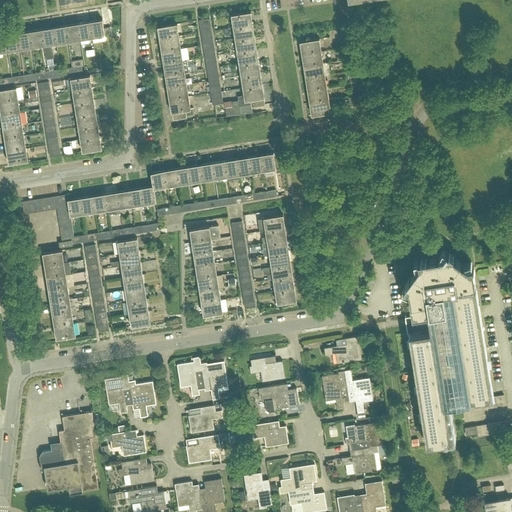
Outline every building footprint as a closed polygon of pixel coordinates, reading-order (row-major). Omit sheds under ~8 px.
[(234,26),(253,23),(251,11),(232,14),(234,26)] [(90,20),(92,36),(105,34),(105,37),(112,36),(110,26),(104,27),(102,18),(90,20)] [(80,38),(92,36),(90,20),(78,22),(80,38)] [(68,40),(80,38),(78,22),(66,24),(68,40)] [(160,38),(179,35),(177,23),(158,26),(160,38)] [(236,38),(255,35),(253,23),(234,26),(236,38)] [(56,42),(68,40),(66,24),(54,26),(56,42)] [(54,26),(42,28),(46,58),(54,57),(51,43),(56,42),(54,26)] [(32,46),(44,44),(42,28),(29,30),(32,46)] [(20,48),(32,46),(29,30),(17,32),(20,48)] [(8,50),(20,48),(17,32),(5,34),(8,50)] [(162,50),(181,47),(179,35),(160,38),(162,50)] [(238,50),(257,47),(255,35),(236,38),(238,50)] [(302,53),(322,50),(320,38),(300,41),(302,53)] [(164,62),(183,59),(181,47),(162,50),(164,62)] [(240,63),(259,60),(257,47),(238,50),(240,63)] [(304,65),(324,62),(322,50),(302,53),(304,65)] [(166,75),(185,71),(183,59),(164,62),(166,75)] [(242,75),(261,72),(259,60),(240,63),(242,75)] [(306,77),(325,74),(324,62),(304,65),(306,77)] [(81,65),(72,66),(73,73),(82,71),(81,65)] [(60,75),(70,73),(69,67),(59,68),(60,75)] [(49,77),(58,75),(57,69),(48,70),(49,77)] [(37,79),(46,77),(45,71),(36,72),(37,79)] [(187,84),(187,83),(185,71),(166,75),(168,87),(187,84)] [(25,80),(34,79),(33,72),(24,74),(25,80)] [(243,87),(263,84),(261,72),(242,75),(243,87)] [(13,82),(22,81),(21,74),(12,76),(13,82)] [(73,90),(92,87),(90,74),(71,77),(72,85),(68,85),(69,91),(73,90)] [(308,90),(327,86),(325,74),(306,77),(308,90)] [(0,77),(0,81),(0,84),(10,83),(9,76),(0,77)] [(189,96),(188,88),(193,88),(192,82),(187,83),(187,84),(168,87),(170,99),(189,96)] [(263,84),(243,87),(245,94),(245,99),(251,98),(252,102),(252,106),(265,104),(264,96),(265,96),(263,84)] [(0,101),(19,99),(17,86),(0,88),(0,101)] [(310,102),(329,99),(327,86),(308,90),(310,102)] [(75,102),(94,99),(92,87),(73,90),(75,102)] [(245,99),(245,94),(238,95),(239,99),(239,104),(252,102),(251,98),(245,99)] [(194,99),(193,95),(189,96),(170,99),(172,111),(173,111),(174,119),(186,117),(185,109),(191,108),(190,100),(194,99)] [(0,104),(2,114),(21,111),(19,99),(0,101),(0,104)] [(77,114),(96,111),(94,99),(75,102),(77,114)] [(329,99),(310,102),(312,114),(313,114),(314,122),(327,120),(326,112),(331,111),(329,99)] [(3,126),(23,123),(21,111),(2,114),(3,126)] [(79,126),(98,123),(96,111),(77,114),(79,126)] [(5,138),(25,135),(23,123),(3,126),(5,138)] [(81,138),(100,135),(98,123),(79,126),(81,138)] [(7,150),(26,147),(25,135),(5,138),(7,150)] [(100,135),(81,138),(83,151),(102,148),(100,135)] [(26,147),(7,150),(9,162),(28,159),(26,147)] [(261,153),(263,169),(276,167),(273,151),(261,153)] [(251,171),(263,169),(261,153),(249,155),(251,171)] [(239,173),(251,171),(249,155),(237,157),(239,173)] [(227,175),(239,173),(237,157),(224,159),(227,175)] [(215,177),(227,175),(224,159),(212,161),(215,177)] [(203,179),(215,177),(212,161),(200,163),(203,179)] [(191,181),(203,179),(200,163),(188,165),(191,181)] [(179,183),(191,181),(188,165),(176,167),(179,183)] [(167,185),(179,183),(176,167),(164,169),(167,185)] [(154,187),(167,185),(164,169),(152,171),(152,176),(154,187)] [(141,186),(143,202),(156,200),(153,184),(141,186)] [(131,204),(143,202),(141,186),(129,188),(131,204)] [(119,206),(120,206),(131,204),(129,188),(117,190),(119,206)] [(120,212),(120,206),(119,206),(117,190),(105,192),(107,208),(114,207),(115,213),(120,212)] [(95,210),(107,208),(105,192),(93,194),(95,210)] [(57,208),(69,206),(67,193),(63,194),(55,195),(57,207),(57,208)] [(83,212),(95,210),(93,194),(81,196),(83,212)] [(81,196),(68,198),(69,206),(70,211),(70,214),(83,212),(81,196)] [(260,230),(266,229),(285,226),(283,214),(264,217),(265,224),(259,225),(260,230)] [(192,241),(212,238),(210,225),(190,228),(192,241)] [(268,241),(287,238),(285,226),(266,229),(267,236),(262,237),(263,242),(268,241)] [(71,238),(72,242),(85,240),(84,233),(74,235),(74,238),(71,238)] [(120,252),(139,249),(137,237),(118,240),(120,252)] [(194,253),(214,250),(212,238),(192,241),(194,253)] [(270,253),(289,250),(287,238),(268,241),(270,253)] [(45,264),(64,261),(62,249),(43,252),(45,264)] [(122,265),(141,261),(139,249),(120,252),(122,265)] [(196,265),(215,262),(214,250),(194,253),(196,265)] [(272,265),(291,262),(289,250),(270,253),(272,265)] [(474,284),(474,285),(476,285),(473,264),(467,265),(447,250),(443,255),(418,259),(419,265),(404,285),(409,288),(413,314),(421,312),(430,311),(429,303),(436,301),(434,291),(452,288),(474,284)] [(47,276),(66,273),(64,261),(45,264),(47,276)] [(124,277),(143,274),(141,261),(122,265),(124,277)] [(198,277),(217,274),(215,262),(196,265),(198,277)] [(274,278),(293,274),(291,262),(272,265),(273,272),(267,273),(268,278),(274,278)] [(49,289),(68,286),(66,273),(47,276),(49,289)] [(126,289),(145,286),(143,274),(124,277),(126,289)] [(200,289),(219,286),(217,274),(198,277),(200,289)] [(276,290),(295,287),(293,274),(274,278),(276,290)] [(475,293),(474,285),(474,284),(452,288),(453,297),(451,297),(466,390),(468,390),(470,399),(473,398),(479,397),(485,396),(491,396),(490,387),(492,386),(477,293),(475,293)] [(70,298),(68,286),(49,289),(51,301),(70,298)] [(128,301),(147,298),(145,286),(126,289),(128,301)] [(202,301),(221,298),(219,286),(200,289),(202,301)] [(295,287),(276,290),(278,302),(297,299),(295,287)] [(70,298),(51,301),(53,313),(72,310),(70,298)] [(130,313),(149,310),(147,298),(128,301),(130,313)] [(221,298),(202,301),(204,314),(223,311),(221,298)] [(55,325),(74,322),(72,310),(53,313),(55,325)] [(149,310),(130,313),(132,325),(151,322),(149,310)] [(430,311),(421,312),(424,330),(411,332),(429,443),(442,441),(451,440),(430,311)] [(74,322),(55,325),(57,337),(76,334),(74,322)] [(359,341),(361,340),(360,334),(346,336),(347,343),(324,346),(325,353),(336,352),(337,362),(362,358),(359,341)] [(202,369),(201,362),(200,355),(194,356),(194,360),(177,363),(181,385),(191,384),(193,394),(200,393),(196,370),(202,369)] [(266,362),(265,356),(251,358),(252,364),(250,364),(251,372),(261,370),(263,380),(288,376),(285,359),(266,362)] [(201,362),(202,369),(203,376),(209,375),(213,398),(220,397),(219,387),(228,385),(225,362),(208,365),(207,361),(201,362)] [(345,368),(346,376),(347,383),(348,390),(354,389),(357,412),(365,410),(363,400),(373,398),(369,376),(352,378),(352,375),(351,367),(345,368)] [(344,406),(341,384),(347,383),(346,376),(345,368),(338,369),(339,374),(322,376),(326,399),(336,397),(337,408),(344,406)] [(129,380),(128,375),(128,373),(122,374),(122,375),(105,377),(109,403),(119,401),(121,411),(128,410),(124,388),(130,387),(129,380)] [(129,380),(130,387),(131,394),(137,393),(141,415),(148,414),(146,404),(156,402),(153,380),(136,383),(135,379),(133,379),(132,375),(128,375),(129,380)] [(277,390),(276,383),(258,386),(259,393),(261,393),(262,399),(265,399),(266,407),(270,410),(274,409),(275,409),(275,408),(299,404),(296,387),(277,390)] [(216,410),(215,404),(201,406),(201,412),(189,414),(191,431),(214,427),(212,417),(223,416),(222,409),(216,410)] [(99,487),(90,437),(96,436),(92,410),(80,412),(80,411),(62,414),(65,428),(59,429),(62,447),(43,450),(40,455),(40,460),(42,471),(45,470),(48,488),(69,484),(70,491),(99,487)] [(269,427),(268,421),(254,423),(255,429),(253,430),(254,437),(264,435),(266,445),(289,441),(286,424),(269,427)] [(347,435),(345,436),(346,443),(350,442),(351,448),(363,446),(370,445),(377,444),(384,443),(383,437),(379,437),(377,421),(354,424),(354,425),(347,426),(349,436),(347,436),(347,435)] [(466,434),(478,432),(476,424),(465,426),(466,434)] [(127,436),(126,430),(112,432),(113,438),(111,439),(112,446),(122,444),(124,454),(147,450),(144,433),(127,436)] [(219,439),(218,433),(198,436),(199,442),(186,444),(189,461),(212,458),(210,448),(221,446),(219,439)] [(364,452),(341,456),(342,463),(346,462),(347,473),(354,472),(377,468),(374,451),(378,450),(377,444),(370,445),(363,446),(364,452)] [(137,464),(136,458),(122,460),(122,466),(118,467),(120,474),(130,473),(131,483),(154,479),(151,462),(137,464)] [(280,491),(287,490),(288,490),(301,488),(300,482),(317,479),(314,462),(289,466),(291,476),(281,478),(282,485),(279,485),(280,491)] [(264,487),(262,479),(261,471),(244,474),(248,498),(258,496),(260,507),(267,506),(266,504),(273,503),(270,486),(264,487)] [(202,503),(202,507),(203,511),(216,511),(217,511),(215,501),(225,499),(221,477),(204,479),(208,502),(202,503)] [(202,507),(202,503),(201,493),(194,494),(192,479),(175,482),(179,505),(188,503),(189,511),(197,511),(197,508),(202,507)] [(362,505),(363,511),(376,511),(376,505),(386,504),(382,479),(365,482),(367,499),(361,500),(362,505)] [(146,486),(128,489),(130,502),(132,502),(134,511),(166,507),(164,490),(147,492),(146,486)] [(303,488),(301,488),(288,490),(290,503),(301,501),(302,511),(327,508),(324,490),(304,494),(303,488)] [(363,511),(362,505),(356,506),(354,493),(337,496),(339,511),(363,511)] [(511,511),(511,497),(498,500),(499,509),(506,508),(506,511),(511,511)] [(492,511),(506,511),(506,508),(499,509),(498,500),(485,502),(486,511),(493,511),(492,511)]
